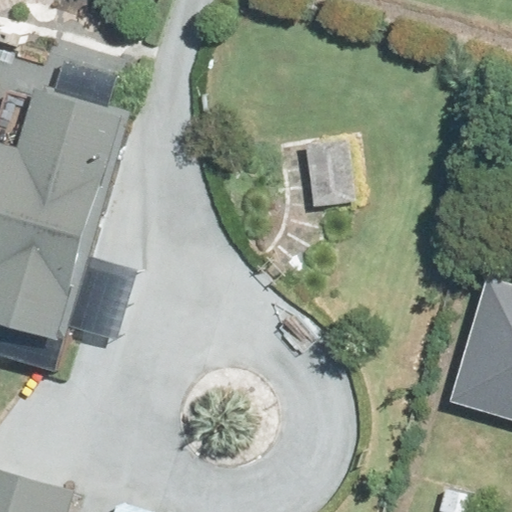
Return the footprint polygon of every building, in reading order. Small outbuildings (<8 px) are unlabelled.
[(33,145),(0,136),(0,348),(63,366),(70,338),(76,339),(137,108),(117,102),(124,78),(74,65),(66,92),(49,87),(33,145)] [(359,138),(311,140),(313,205),(361,203),(359,138)] [(511,277),(493,273),(456,401),(511,417),(511,277)] [(0,511),(68,511),(75,488),(0,467),(0,511)] [(479,511),(484,484),(442,478),(437,511),(479,511)]
